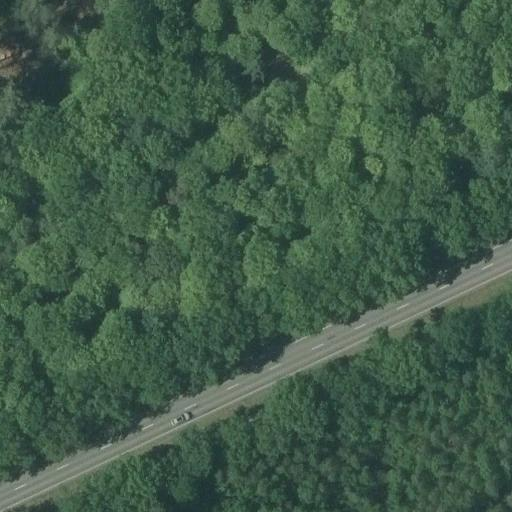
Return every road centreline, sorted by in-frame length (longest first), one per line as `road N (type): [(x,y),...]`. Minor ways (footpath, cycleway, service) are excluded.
road 1 (secondary): [(0,495),(511,253)]
road 2 (track): [(406,0),(169,166),(0,213)]
